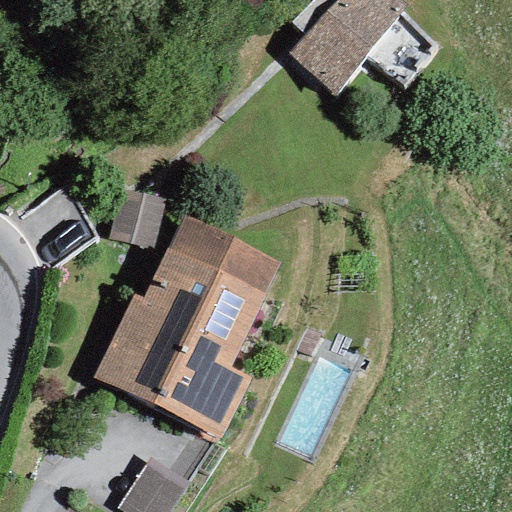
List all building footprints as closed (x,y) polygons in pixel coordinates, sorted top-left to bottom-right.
[(338,0),(304,37),(288,54),(335,97),(363,59),(400,84),(434,46),(397,13),(404,8),(395,0),(338,0)] [(304,37),(334,0),(309,0),(290,23),(304,37)] [(152,247),(164,199),(119,188),(107,237),(152,247)] [(186,215),(169,247),(261,293),(278,261),(186,215)] [(91,377),(218,441),(250,378),(229,368),(266,296),(261,293),(169,247),(143,299),(133,294),(91,377)] [(352,376),(316,359),(276,442),(312,459),(352,376)] [(119,511),(168,511),(187,484),(149,458),(115,509),(119,511)]
